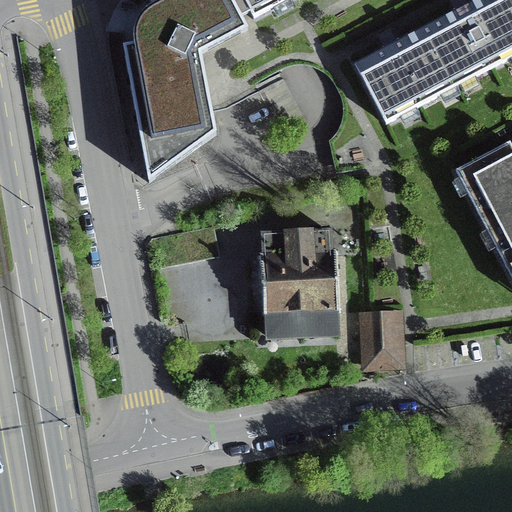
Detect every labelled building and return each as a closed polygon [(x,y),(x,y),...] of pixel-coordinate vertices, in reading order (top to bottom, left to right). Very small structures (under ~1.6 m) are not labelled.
[(215,137),(199,56),(246,32),(239,20),(248,15),(240,0),(145,0),(146,0),(151,9),(142,16),(135,25),(132,36),(132,47),(122,49),(147,185),(215,137)] [(240,0),(248,15),(252,21),(292,0),(240,0)] [(511,59),(511,0),(478,0),(461,9),(424,29),(390,47),(353,66),(384,127),(456,89),(511,59)] [(511,150),(509,145),(454,174),(511,284),(511,150)] [(218,259),(212,229),(153,240),(158,270),(218,259)] [(266,319),(267,339),(335,335),(333,312),(335,314),(339,314),(339,309),(337,309),(334,257),(336,256),(336,251),(330,252),(328,233),(261,237),(263,256),(256,257),(256,262),(258,262),(262,314),(260,314),(260,319),(266,319)] [(366,368),(399,366),(396,315),(362,317),(366,368)]
